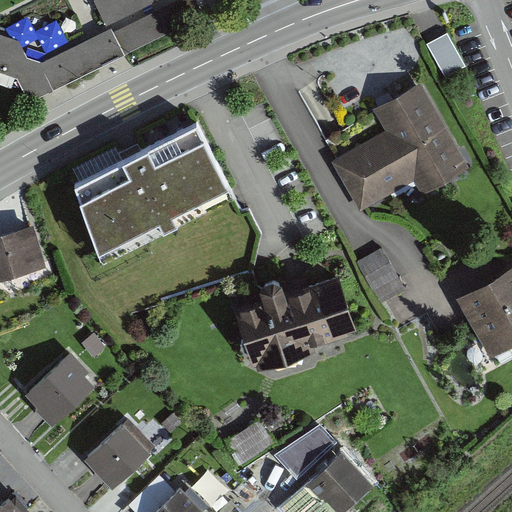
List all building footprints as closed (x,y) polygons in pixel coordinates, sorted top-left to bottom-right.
[(94,0),(108,26),(121,53),(198,14),(191,0),(94,0)] [(0,72),(16,77),(16,89),(45,92),(110,60),(121,55),(121,53),(108,26),(96,33),(42,63),(23,56),(16,41),(0,36),(0,72)] [(466,172),(419,82),(372,107),(385,133),(334,160),(359,208),(413,180),(421,196),(466,172)] [(200,122),(75,181),(99,249),(229,183),(200,122)] [(32,227),(0,235),(0,278),(43,268),(32,227)] [(407,286),(384,245),(355,262),(377,302),(407,286)] [(511,341),(511,266),(456,294),(486,354),(511,341)] [(256,305),(228,313),(244,369),(303,352),(301,346),(350,332),(333,274),(277,290),(274,280),(250,287),(256,305)] [(67,356),(30,387),(57,418),(94,387),(67,356)] [(259,416),(228,437),(244,459),(274,439),(259,416)] [(150,451),(123,422),(91,453),(119,481),(150,451)] [(370,479),(336,446),(297,485),(313,500),(302,511),(338,511),(370,479)] [(287,470),(273,452),(241,478),(255,496),(287,470)] [(210,466),(195,484),(218,503),(233,485),(210,466)] [(205,511),(179,482),(145,511),(205,511)] [(0,511),(17,511),(6,498),(0,502),(0,511)]
